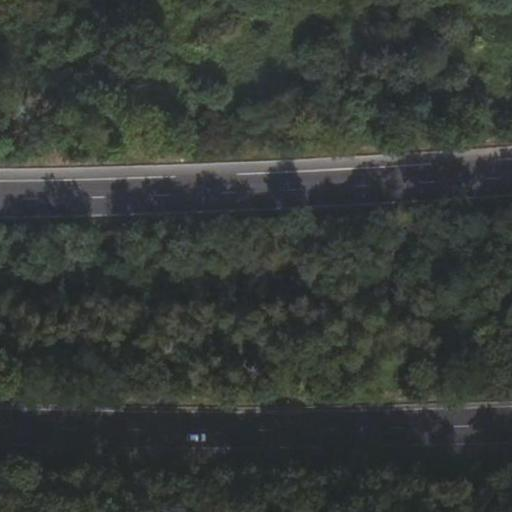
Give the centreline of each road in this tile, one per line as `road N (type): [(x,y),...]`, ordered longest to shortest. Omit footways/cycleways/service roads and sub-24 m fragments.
road 1 (trunk): [(511,175),(239,193),(0,196)]
road 2 (trunk): [(0,424),(226,431),(511,423)]
